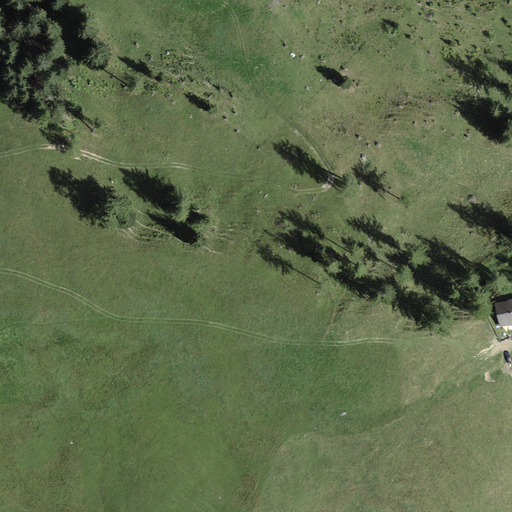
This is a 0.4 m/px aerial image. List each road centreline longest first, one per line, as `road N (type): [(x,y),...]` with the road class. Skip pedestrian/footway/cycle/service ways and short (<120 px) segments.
road 1 (track): [(195,0),(230,5),(251,78),(308,137),(327,168),(328,188),(301,195),(275,182),(96,153),(0,155)]
road 2 (track): [(0,268),(122,321),(192,322),(271,341),(439,335),(474,357),(492,355),(498,342)]
